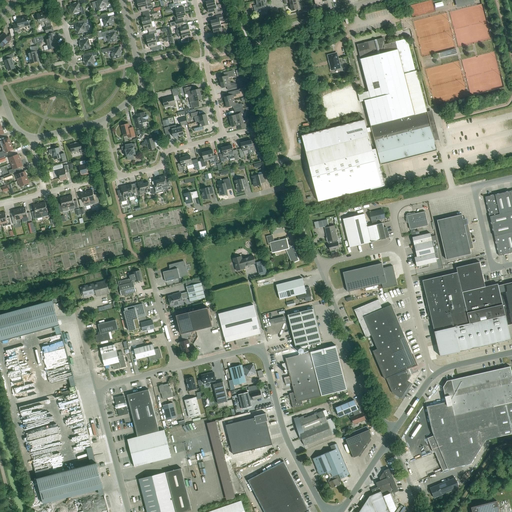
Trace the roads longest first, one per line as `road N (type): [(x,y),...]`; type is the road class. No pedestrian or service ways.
road 1 (residential): [(284,186),(253,72),(255,47),(271,30),(372,0)]
road 2 (unclassified): [(175,368),(249,349),(261,353),(284,433),(328,511)]
road 3 (unclassified): [(389,437),(317,264)]
road 4 (residential): [(223,136),(168,150),(155,168),(122,176),(101,121)]
road 5 (residential): [(101,121),(134,96),(141,78),(121,0)]
road 6 (residential): [(223,136),(194,0)]
road 7 (unclassified): [(432,377),(400,245)]
road 8 (unclassified): [(128,511),(96,390)]
